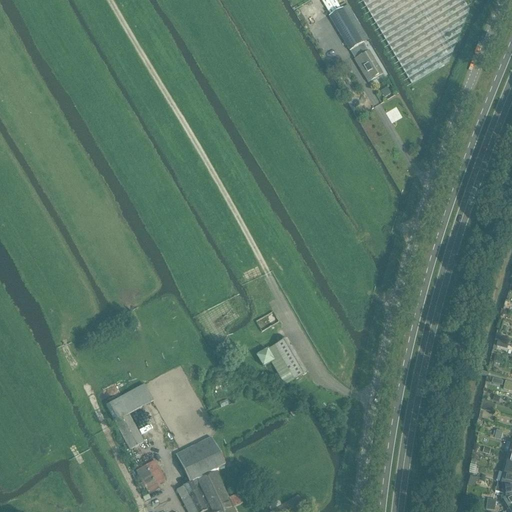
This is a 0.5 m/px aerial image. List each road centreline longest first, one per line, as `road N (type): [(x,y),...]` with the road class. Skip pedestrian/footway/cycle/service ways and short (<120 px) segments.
road 1 (unclassified): [(357,511),(404,268),(504,0)]
road 2 (primary): [(511,45),(419,303),(381,511)]
road 3 (primary): [(395,511),(433,304),(511,79)]
road 4 (track): [(108,0),(267,273)]
road 5 (track): [(146,511),(86,387)]
